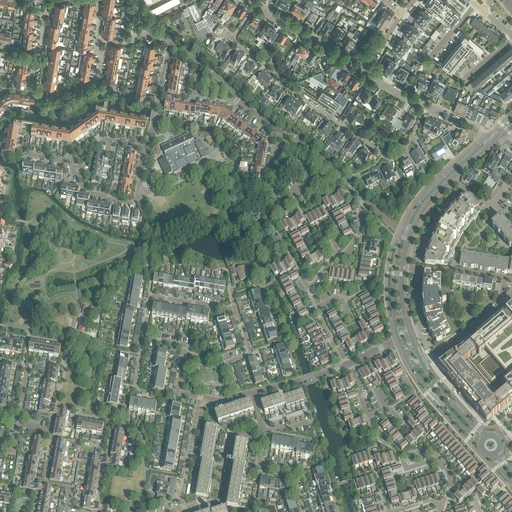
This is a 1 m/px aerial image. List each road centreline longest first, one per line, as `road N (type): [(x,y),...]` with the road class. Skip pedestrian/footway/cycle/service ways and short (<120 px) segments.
road 1 (residential): [(255,5),(231,40),(383,155)]
road 2 (residential): [(237,398),(227,361),(251,354),(235,309),(150,295)]
road 3 (residential): [(65,511),(69,487),(43,481),(51,437),(19,424)]
road 4 (residential): [(364,73),(255,5)]
road 5 (tertiary): [(487,141),(428,191),(402,232)]
